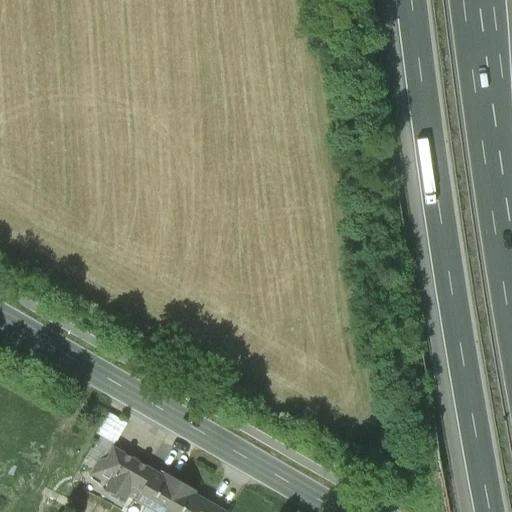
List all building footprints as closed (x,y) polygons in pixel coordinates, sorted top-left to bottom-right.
[(92,450),(105,457),(112,445),(125,422),(108,413),(97,433),(101,435),(92,450)] [(126,494),(134,498),(152,467),(112,445),(105,457),(97,460),(90,473),(108,483),(105,488),(123,498),(126,494)] [(154,463),(152,467),(134,498),(158,511),(160,511),(180,478),(154,463)] [(194,511),(202,498),(206,492),(180,478),(160,511),(194,511)] [(227,511),(228,511),(202,498),(194,511),(227,511)]
